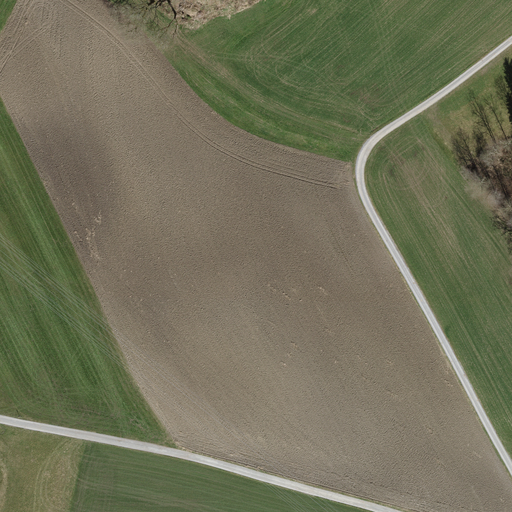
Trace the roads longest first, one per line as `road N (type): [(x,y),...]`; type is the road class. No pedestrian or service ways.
road 1 (track): [(511,467),(359,178),(373,139),(511,39)]
road 2 (track): [(386,511),(176,454),(0,419)]
